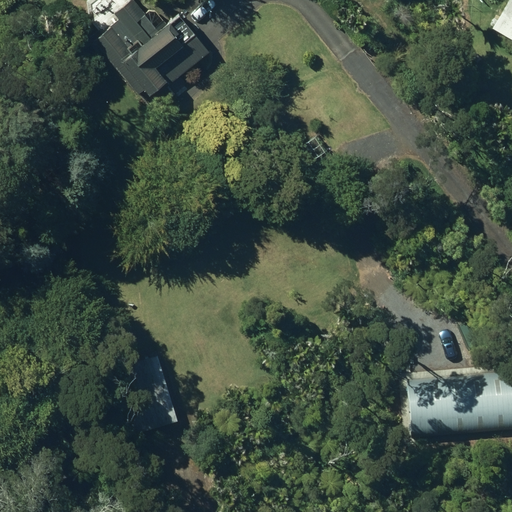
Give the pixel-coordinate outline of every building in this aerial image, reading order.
[(112,20),(97,32),(143,88),(158,75),(162,80),(202,47),(173,11),(150,30),(125,0),(120,0),(106,13),(112,20)] [(507,0),(492,26),(511,37),(511,1),(509,0),(507,0)] [(393,343),(396,373),(417,371),(414,341),(393,343)] [(120,375),(136,427),(165,419),(149,366),(120,375)] [(402,424),(511,424),(511,384),(402,384),(402,424)]
